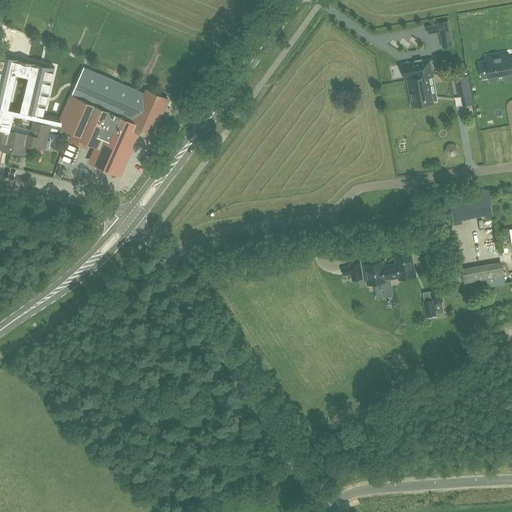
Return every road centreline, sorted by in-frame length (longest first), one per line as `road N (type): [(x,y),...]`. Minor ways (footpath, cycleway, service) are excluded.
road 1 (residential): [(164,261),(210,232),(327,215),(364,186),(511,166)]
road 2 (unclassified): [(321,507),(164,261)]
road 3 (residential): [(321,507),(371,489),(511,481)]
road 4 (secondary): [(0,331),(78,281),(132,226)]
road 5 (secondary): [(121,218),(82,264),(0,331)]
road 6 (secondary): [(206,121),(298,0)]
road 7 (secondary): [(206,121),(121,218)]
road 8 (secondary): [(132,226),(206,121)]
road 9 (unclassified): [(121,218),(0,182)]
